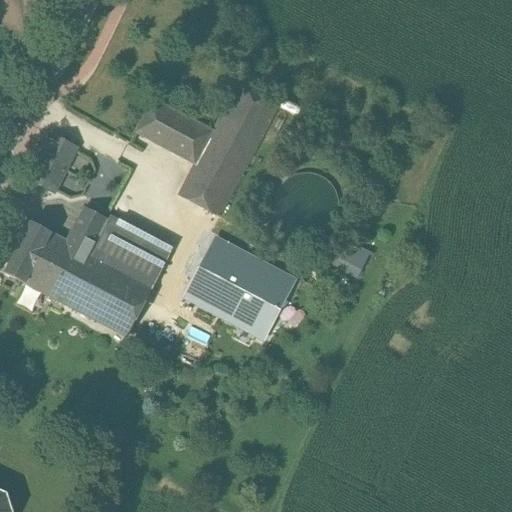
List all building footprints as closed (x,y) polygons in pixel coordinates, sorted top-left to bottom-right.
[(197,168),(182,198),(223,218),(278,108),(238,87),(214,135),(197,168)] [(214,135),(155,105),(138,139),(197,168),(214,135)] [(82,149),(51,134),(29,178),(60,193),(82,149)] [(337,220),(339,207),(336,195),(329,184),(318,178),(306,175),(294,178),(283,185),(276,196),(274,208),(277,220),(284,231),(294,238),(307,240),(319,238),(330,230),(337,220)] [(107,221),(84,209),(66,243),(89,255),(107,221)] [(170,254),(107,221),(89,255),(153,288),(170,254)] [(66,243),(31,224),(5,274),(126,338),(153,288),(89,255),(66,243)] [(294,283),(215,240),(185,298),(264,340),(294,283)] [(352,243),(340,269),(359,277),(371,252),(352,243)] [(10,511),(5,495),(0,492),(0,511),(10,511)]
